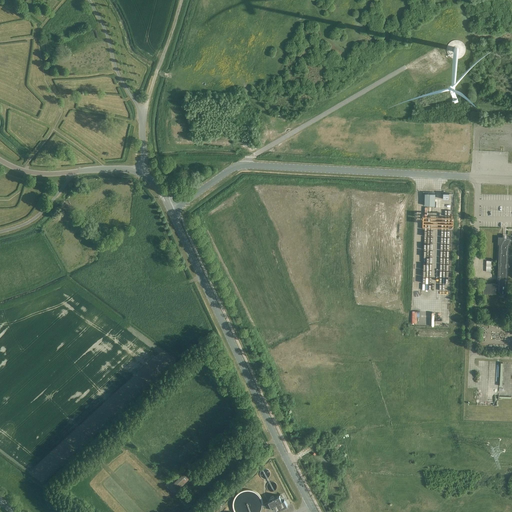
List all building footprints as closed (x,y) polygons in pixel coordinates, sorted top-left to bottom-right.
[(89,52),(106,51),(106,43),(89,44),(89,52)] [(107,52),(98,51),(97,59),(106,60),(107,52)] [(90,52),(75,55),(77,68),(82,67),(81,60),(84,59),(91,58),(90,52)] [(57,58),(57,68),(74,68),(74,58),(57,58)] [(425,193),(425,205),(435,206),(435,193),(425,193)] [(508,235),(503,235),(503,236),(498,236),(498,244),(499,244),(498,283),(484,283),(483,293),(504,294),(504,296),(509,296),(509,288),(507,288),(509,244),(510,245),(511,237),(508,237),(508,235)] [(423,282),(450,282),(450,279),(450,276),(446,276),(446,278),(443,278),(443,273),(423,273),(423,282)] [(191,478),(187,474),(177,484),(180,487),(191,478)] [(282,500),(280,495),(275,497),(274,495),(270,497),(271,500),(269,501),(271,506),(274,505),(277,511),(288,505),(285,499),(282,500)]
